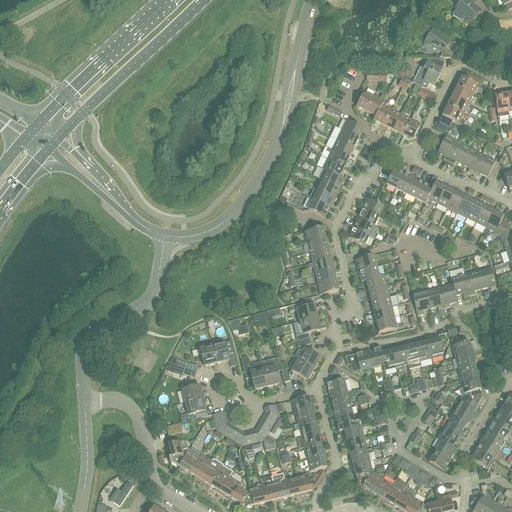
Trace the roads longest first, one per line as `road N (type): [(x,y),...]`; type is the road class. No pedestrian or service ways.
road 1 (unclassified): [(83,400),(85,346),(146,301),(165,236)]
road 2 (residential): [(335,351),(420,336),(467,309),(511,298)]
road 3 (unclassified): [(195,511),(152,480),(137,412),(120,401),(83,400)]
road 4 (primary): [(170,0),(40,123)]
road 5 (primary): [(77,118),(207,0)]
road 6 (residential): [(349,296),(334,230),(385,142)]
road 7 (unclassified): [(280,131),(228,219),(201,233),(165,236)]
road 8 (residential): [(414,158),(456,67),(511,83)]
road 9 (residential): [(463,511),(460,452),(496,392),(511,388)]
road 10 (residential): [(319,511),(317,496),(335,466),(317,390)]
road 11 (residential): [(256,404),(227,378),(214,382),(212,394),(237,426),(258,418)]
